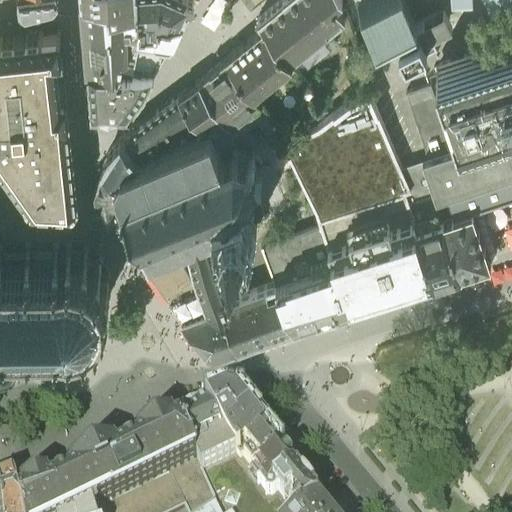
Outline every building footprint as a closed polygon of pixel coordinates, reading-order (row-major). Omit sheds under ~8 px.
[(54,0),(19,0),(20,6),(25,9),(53,2),(54,0)] [(81,0),(85,43),(87,66),(120,66),(121,57),(133,59),(138,30),(139,13),(140,6),(110,8),(110,0),(107,0),(81,0)] [(107,0),(110,0),(110,8),(140,6),(139,0),(107,0)] [(139,0),(140,6),(139,13),(157,13),(159,5),(183,8),(187,0),(139,0)] [(264,30),(290,63),(345,20),(335,4),(339,0),(286,0),(262,20),(259,23),(264,30)] [(405,0),(384,0),(360,12),(379,50),(401,40),(409,57),(453,40),(443,20),(422,30),(405,0)] [(176,25),(183,8),(159,5),(157,13),(139,13),(138,30),(171,35),(176,25)] [(30,199),(31,201),(70,203),(74,199),(77,195),(75,170),(60,30),(25,34),(0,37),(0,154),(2,157),(0,158),(1,159),(3,158),(23,185),(21,186),(22,188),(23,188),(31,198),(30,199)] [(171,35),(138,30),(133,59),(132,67),(154,68),(171,35)] [(225,60),(253,96),(291,65),(290,63),(264,30),(225,60)] [(511,45),(426,75),(431,88),(447,133),(454,154),(511,134),(511,45)] [(89,98),(90,110),(127,110),(144,88),(154,68),(132,67),(133,59),(121,57),(120,66),(87,66),(89,98)] [(233,126),(261,105),(253,96),(225,60),(198,83),(179,96),(191,112),(183,118),(185,121),(195,138),(205,134),(204,131),(211,129),(216,140),(233,126)] [(419,93),(406,97),(429,162),(454,154),(447,133),(431,88),(419,93)] [(437,278),(423,233),(414,205),(408,184),(402,167),(375,91),(354,96),(328,122),(288,151),(320,223),(350,307),(399,291),(437,278)] [(135,127),(121,137),(137,159),(139,158),(140,160),(157,153),(156,151),(164,148),(165,150),(182,143),(181,141),(188,138),(189,140),(195,138),(185,121),(183,118),(191,112),(179,96),(163,107),(135,127)] [(116,173),(112,180),(124,207),(134,232),(131,233),(133,237),(135,236),(145,259),(143,260),(145,264),(168,255),(222,232),(224,238),(258,225),(244,191),(249,189),(253,193),(256,189),(253,186),(258,174),(264,173),(263,169),(257,169),(253,157),(257,153),(253,150),(250,154),(237,149),(237,144),(233,144),(233,150),(221,154),(216,140),(211,129),(204,131),(205,134),(195,138),(189,140),(188,138),(181,141),(182,143),(165,150),(164,148),(156,151),(157,153),(140,160),(139,158),(137,159),(138,161),(117,170),(116,173)] [(426,159),(445,223),(476,213),(511,200),(511,134),(454,154),(429,162),(426,159)] [(101,167),(116,173),(117,170),(138,161),(137,159),(121,137),(109,151),(101,167)] [(414,205),(423,233),(437,278),(460,271),(445,223),(426,159),(402,167),(408,184),(414,205)] [(96,186),(98,213),(116,210),(117,211),(119,211),(121,211),(122,210),(123,209),(124,207),(112,180),(116,173),(101,167),(96,186)] [(491,259),(476,213),(445,223),(460,271),(491,259)] [(262,243),(276,281),(292,325),(350,307),(320,223),(262,243)] [(202,290),(218,284),(204,240),(188,246),(195,273),(202,290)] [(0,359),(0,358),(10,356),(12,359),(15,358),(13,354),(19,346),(23,347),(24,344),(20,343),(18,333),(21,331),(27,327),(33,326),(32,318),(55,317),(55,326),(60,325),(60,317),(68,318),(68,326),(73,326),(73,318),(82,316),(85,322),(90,320),(87,313),(95,307),(100,312),(103,308),(97,303),(101,294),(109,296),(110,291),(103,289),(102,279),(110,278),(108,272),(101,274),(97,266),(102,261),(99,257),(93,262),(86,255),(89,249),(84,246),(81,253),(72,251),(71,244),(66,244),(66,251),(59,253),(58,244),(53,245),(53,253),(31,253),(30,245),(24,245),(25,253),(3,254),(2,246),(0,245),(0,359)] [(169,301),(183,296),(181,290),(194,285),(194,282),(180,257),(170,261),(168,255),(147,263),(145,264),(151,275),(169,301)] [(292,325),(276,281),(223,300),(238,344),(292,325)] [(183,296),(169,301),(214,353),(238,344),(223,300),(218,284),(202,290),(183,296)] [(228,402),(206,412),(228,452),(236,463),(240,468),(243,466),(254,479),(282,459),(259,431),(246,415),(237,405),(228,402)] [(200,481),(236,463),(228,452),(206,412),(192,418),(177,425),(195,468),(200,481)] [(213,511),(200,481),(195,468),(177,425),(125,451),(109,458),(106,459),(106,458),(91,464),(78,471),(79,473),(50,486),(27,494),(17,498),(16,498),(18,511),(213,511)] [(254,479),(268,499),(274,495),(282,488),(282,487),(295,476),(285,463),(282,459),(254,479)] [(287,511),(312,511),(320,507),(307,491),(295,476),(282,487),(282,488),(274,495),(287,511)] [(18,511),(16,498),(17,498),(12,486),(10,487),(0,490),(0,511),(18,511)]
